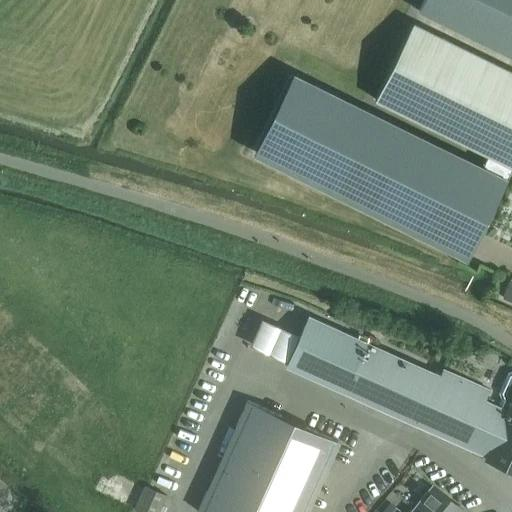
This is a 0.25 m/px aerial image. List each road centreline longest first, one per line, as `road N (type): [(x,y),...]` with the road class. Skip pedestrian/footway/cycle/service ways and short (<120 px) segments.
road 1 (unknown): [(385,429),(285,383),(249,382),(215,418),(193,489),(196,511)]
road 2 (unknown): [(511,498),(385,429)]
